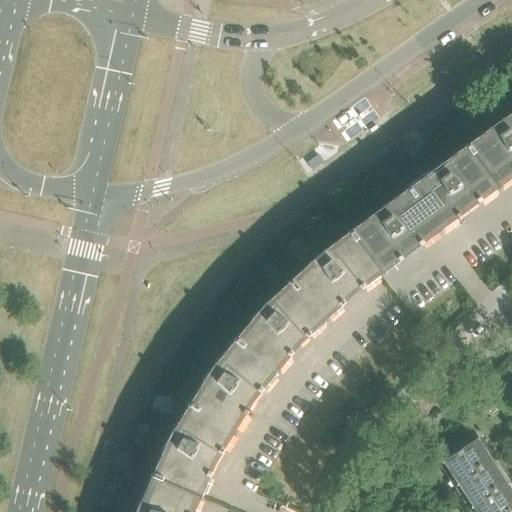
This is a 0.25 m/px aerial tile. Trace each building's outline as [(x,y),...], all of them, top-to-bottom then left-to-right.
[(511,112),(498,121),(499,122),(490,129),(490,128),(465,146),(497,191),(511,179),(511,176),(511,175),(511,112)] [(497,191),(465,146),(438,166),(438,167),(432,172),(431,171),(406,189),(439,234),(455,222),(457,225),(461,222),(456,217),(478,201),(479,204),(497,191)] [(439,234),(406,189),(380,209),(380,210),(374,215),(373,214),(346,234),(379,278),(397,265),(395,262),(408,253),(420,244),(422,247),(439,234)] [(379,278),(346,234),(321,252),(322,253),(311,262),(310,261),(287,283),(324,324),(340,309),(337,307),(349,296),(361,287),(363,290),(379,278)] [(324,324),(287,283),(264,305),(254,316),(253,316),(232,342),(274,377),(289,359),(286,357),(296,346),(307,335),(309,337),(324,324)] [(249,403),(259,390),(262,392),(274,377),(232,342),(212,366),(213,366),(204,379),(203,378),(186,406),(233,435),(244,417),(248,418),(250,415),(244,411),(249,403)] [(511,405),(511,385),(511,384),(498,393),(508,408),(511,405)] [(233,435),(186,406),(170,432),(171,433),(164,446),(163,446),(149,477),(199,500),(209,478),(206,477),(212,463),(220,450),(223,452),(233,435)] [(490,462),(475,440),(438,465),(450,482),(454,479),(458,484),(490,462)] [(505,485),(491,463),(490,462),(458,484),(454,486),(455,487),(454,488),(464,505),(469,501),(472,506),(505,485)] [(193,511),(199,500),(149,477),(137,505),(138,506),(135,511),(193,511)] [(511,511),(511,495),(506,485),(505,485),(472,506),(469,508),(470,510),(468,510),(469,511),(511,511)]
